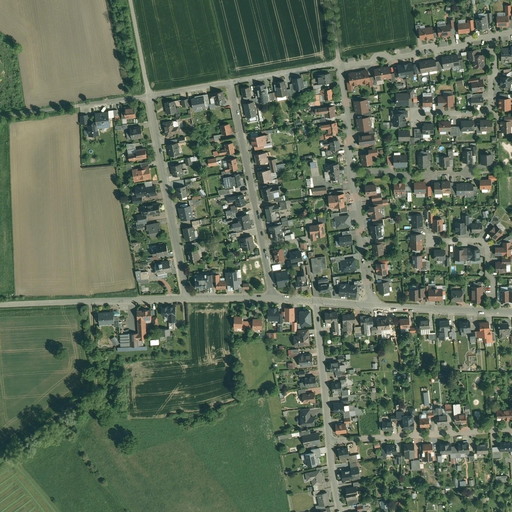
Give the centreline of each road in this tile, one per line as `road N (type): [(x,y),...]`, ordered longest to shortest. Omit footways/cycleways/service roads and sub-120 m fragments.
road 1 (residential): [(230,82),(273,298)]
road 2 (residential): [(186,298),(148,95)]
road 3 (residential): [(329,441),(511,431)]
road 4 (residential): [(339,63),(492,37)]
road 5 (residential): [(415,114),(490,112),(492,37)]
road 6 (residential): [(0,118),(148,95)]
road 7 (residential): [(329,441),(316,302)]
road 8 (residential): [(353,174),(374,306)]
road 9 (residential): [(430,241),(487,247),(492,312)]
road 10 (residential): [(471,175),(353,174)]
